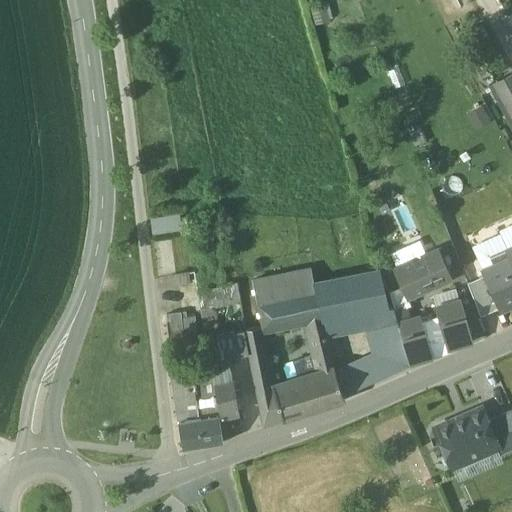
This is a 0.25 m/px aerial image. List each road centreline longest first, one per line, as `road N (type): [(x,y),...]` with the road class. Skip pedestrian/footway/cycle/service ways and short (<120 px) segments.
road 1 (unclassified): [(37,465),(40,400),(90,282),(99,233),(76,0)]
road 2 (residential): [(200,463),(511,338)]
road 3 (residential): [(200,463),(68,473)]
